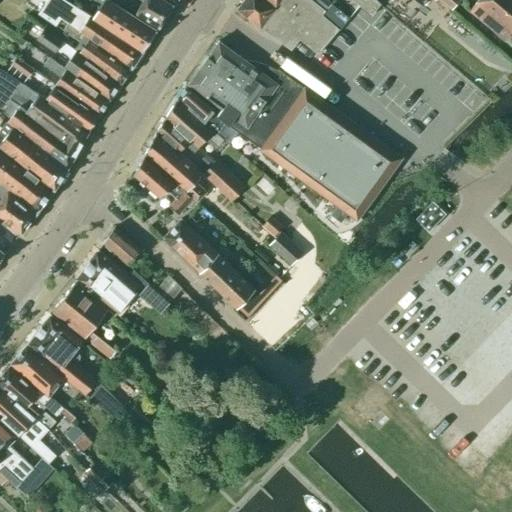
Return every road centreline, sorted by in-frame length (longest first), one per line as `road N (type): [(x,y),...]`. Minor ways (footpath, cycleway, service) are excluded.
road 1 (residential): [(511,168),(301,379),(269,361),(87,188)]
road 2 (tertiary): [(87,188),(208,0)]
road 3 (tertiary): [(0,311),(87,188)]
